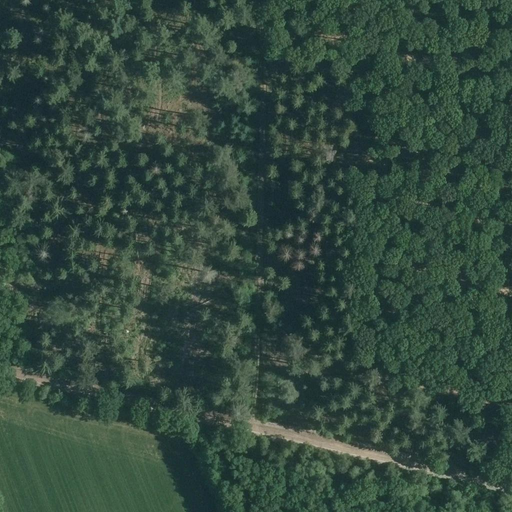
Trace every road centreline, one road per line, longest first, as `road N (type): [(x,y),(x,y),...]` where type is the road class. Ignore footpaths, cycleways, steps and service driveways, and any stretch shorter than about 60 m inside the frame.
road 1 (track): [(0,370),(511,487)]
road 2 (track): [(258,0),(249,431)]
